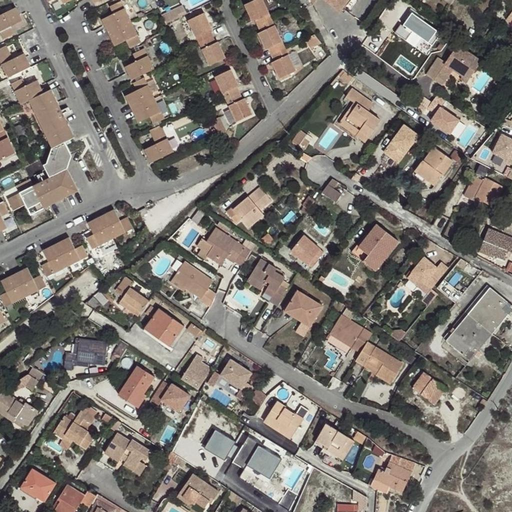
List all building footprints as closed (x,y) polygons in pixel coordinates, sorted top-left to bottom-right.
[(272,20),(262,0),(254,0),(245,5),(252,21),(255,20),(258,27),(272,20)] [(324,0),(340,11),(342,8),(348,0),(324,0)] [(131,22),(121,1),(110,6),(113,14),(102,19),(108,33),(131,22)] [(164,11),(167,21),(189,14),(186,5),(164,11)] [(16,7),(0,15),(0,32),(3,40),(15,34),(11,27),(23,21),(16,7)] [(394,11),(387,7),(378,21),(384,25),(394,11)] [(408,14),(408,13),(402,8),(388,29),(395,33),(408,14)] [(212,29),(204,13),(188,21),(199,43),(213,37),(210,30),(212,29)] [(426,26),(408,14),(395,33),(391,39),(409,51),(426,26)] [(275,26),(272,20),(258,27),(261,32),(275,26)] [(141,43),(131,22),(108,33),(115,46),(126,41),(130,48),(141,43)] [(279,34),(275,26),(261,32),(258,33),(266,50),(269,49),(272,55),(285,48),(279,34)] [(322,43),(315,34),(309,37),(315,46),(321,44),(322,43)] [(216,43),(213,37),(199,43),(210,66),(226,58),(218,42),(216,43)] [(482,61),(457,45),(446,62),(438,58),(427,75),(434,80),(440,72),(448,77),(453,69),(469,80),(482,61)] [(24,53),(13,59),(6,46),(0,48),(0,60),(8,78),(31,67),(24,53)] [(296,71),(285,48),(272,55),(275,61),(272,62),(280,79),(296,71)] [(154,69),(144,49),(133,54),(137,61),(125,67),(132,80),(154,69)] [(290,52),(295,68),(302,66),(297,50),(290,52)] [(239,86),(231,69),(215,77),(226,100),(240,93),(237,86),(239,86)] [(448,77),(440,72),(434,80),(442,85),(448,77)] [(154,98),(144,77),(133,83),(136,91),(126,96),(132,109),(154,98)] [(505,83),(497,78),(490,88),(498,94),(505,83)] [(22,79),(11,84),(21,105),(29,101),(44,94),(37,80),(26,86),(22,79)] [(373,104),(352,88),(346,97),(354,103),(343,118),(356,127),(357,126),(361,128),(356,135),(366,142),(367,141),(381,121),(367,112),(373,104)] [(62,112),(51,90),(44,94),(29,101),(52,148),(65,142),(75,138),(62,112)] [(252,115),(245,98),(243,99),(240,93),(226,100),(237,122),(252,115)] [(426,112),(433,102),(424,94),(416,104),(426,112)] [(154,98),(132,109),(139,123),(150,117),(154,125),(165,119),(154,98)] [(450,134),(460,118),(439,105),(429,120),(450,134)] [(227,132),(220,117),(212,121),(219,135),(227,132)] [(361,128),(357,126),(356,127),(343,118),(339,123),(356,135),(361,128)] [(174,152),(160,125),(149,131),(156,144),(145,149),(152,163),(174,152)] [(384,152),(398,163),(418,136),(404,126),(384,152)] [(4,130),(0,132),(0,160),(15,153),(4,130)] [(303,140),(307,134),(301,131),(292,143),(304,151),(309,144),(303,140)] [(497,146),(488,138),(471,158),(482,164),(497,146)] [(511,138),(507,138),(503,160),(511,161),(511,138)] [(65,142),(52,148),(47,163),(54,176),(50,177),(46,180),(34,186),(20,193),(26,204),(31,215),(79,191),(68,169),(62,157),(70,153),(65,142)] [(453,161),(434,147),(424,161),(423,160),(415,172),(425,180),(434,186),(453,161)] [(72,156),(70,153),(62,157),(68,169),(72,156)] [(54,176),(47,163),(44,165),(50,177),(54,176)] [(487,169),(480,165),(476,174),(483,178),(487,169)] [(425,180),(415,172),(412,175),(421,181),(423,183),(425,180)] [(503,186),(486,177),(484,181),(474,176),(464,196),(474,201),(476,198),(484,202),(493,207),(503,186)] [(17,186),(20,193),(34,186),(31,179),(17,186)] [(338,182),(333,179),(328,185),(334,189),(338,182)] [(334,189),(328,185),(322,192),(337,202),(342,194),(334,189)] [(260,187),(240,203),(244,207),(236,213),(242,219),(249,228),(264,215),(257,207),(269,197),(260,187)] [(13,211),(26,204),(20,193),(8,199),(13,211)] [(9,213),(4,202),(0,203),(0,231),(8,228),(2,217),(9,213)] [(244,207),(240,203),(237,206),(233,209),(236,213),(244,207)] [(236,224),(242,219),(236,213),(233,209),(237,206),(235,204),(227,212),(236,224)] [(120,221),(115,210),(101,216),(113,239),(133,229),(128,217),(120,221)] [(113,239),(101,216),(88,223),(94,235),(89,237),(87,238),(92,249),(113,239)] [(377,224),(359,247),(368,255),(364,261),(376,271),(399,242),(377,224)] [(251,251),(216,227),(207,242),(213,246),(207,256),(208,257),(221,266),(227,258),(234,263),(236,261),(243,265),(251,251)] [(511,251),(511,238),(488,229),(482,244),(480,250),(505,260),(509,251),(511,252),(511,251)] [(291,251),(311,267),(324,252),(304,236),(291,251)] [(75,249),(70,237),(56,244),(68,266),(88,256),(83,245),(75,249)] [(207,242),(202,238),(197,246),(201,249),(199,251),(206,256),(203,259),(205,260),(208,257),(207,256),(213,246),(207,242)] [(68,266),(56,244),(43,251),(49,262),(42,266),(47,277),(68,266)] [(359,247),(357,245),(352,252),(364,261),(368,255),(359,247)] [(311,267),(291,251),(287,255),(307,272),(311,267)] [(437,267),(424,257),(408,278),(418,286),(422,281),(432,289),(449,268),(441,262),(437,267)] [(269,264),(261,259),(250,276),(265,284),(266,282),(270,276),(273,278),(270,284),(268,287),(267,288),(265,292),(273,297),(270,301),(278,306),(288,288),(290,286),(288,284),(283,281),(285,278),(275,272),(277,269),(269,264)] [(213,281),(185,262),(173,279),(187,289),(202,299),(213,281)] [(41,275),(33,279),(28,268),(15,274),(26,297),(47,286),(41,275)] [(26,297),(15,274),(2,281),(7,292),(0,295),(0,296),(5,308),(26,297)] [(265,284),(250,276),(247,281),(261,290),(265,284)] [(273,278),(270,276),(266,282),(265,284),(268,287),(270,284),(273,278)] [(149,301),(130,288),(134,282),(126,277),(116,291),(124,297),(123,298),(130,303),(126,308),(127,308),(139,316),(149,301)] [(187,289),(173,279),(171,282),(185,291),(187,289)] [(437,288),(455,303),(462,295),(444,280),(437,288)] [(428,294),(432,289),(422,281),(418,286),(428,294)] [(511,310),(511,305),(490,287),(468,314),(492,334),(511,310)] [(438,294),(432,289),(428,294),(423,299),(429,305),(438,294)] [(323,306),(298,290),(288,306),(307,318),(303,323),(310,327),(323,306)] [(130,303),(123,298),(122,299),(120,303),(126,308),(130,303)] [(307,318),(288,306),(285,311),(303,323),(307,318)] [(158,310),(153,307),(147,315),(152,319),(157,313),(158,310)] [(184,326),(159,309),(158,310),(157,313),(152,319),(145,329),(169,347),(184,326)] [(492,334),(468,314),(446,341),(470,361),(492,334)] [(372,334),(342,315),(330,334),(352,348),(360,353),(372,334)] [(200,324),(194,320),(186,330),(196,337),(204,327),(200,324)] [(352,348),(330,334),(327,338),(328,339),(327,342),(348,355),(352,348)] [(108,343),(79,340),(79,344),(76,365),(80,365),(80,362),(90,363),(105,365),(108,343)] [(403,364),(367,342),(359,357),(380,370),(377,374),(376,375),(391,384),(403,364)] [(76,365),(79,344),(67,343),(64,369),(76,370),(76,365)] [(214,366),(196,354),(181,377),(198,389),(214,366)] [(380,370),(359,357),(356,361),(377,374),(380,370)] [(252,373),(231,360),(222,375),(242,389),(243,387),(245,383),(252,373)] [(155,377),(138,366),(119,395),(133,405),(142,393),(144,394),(146,391),(155,377)] [(424,372),(420,370),(415,377),(418,379),(424,372)] [(446,388),(424,372),(412,388),(434,404),(434,405),(446,388)] [(39,382),(28,374),(19,381),(23,384),(33,391),(39,382)] [(59,383),(49,377),(42,387),(53,393),(59,383)] [(23,384),(19,381),(4,391),(8,394),(23,384)] [(251,397),(261,404),(268,394),(257,388),(251,397)] [(4,391),(3,390),(0,395),(0,412),(13,421),(16,418),(27,426),(28,426),(38,411),(26,402),(25,405),(8,394),(4,391)] [(147,396),(142,393),(133,405),(139,408),(147,396)] [(182,416),(189,403),(182,399),(175,412),(182,416)] [(264,421),(273,427),(275,424),(290,434),(295,425),(298,428),(309,412),(297,404),(292,412),(285,407),(286,406),(278,401),(264,421)] [(96,417),(83,408),(73,423),(64,417),(54,432),(63,438),(66,434),(87,449),(95,436),(87,431),(96,417)] [(27,426),(16,418),(13,421),(25,429),(27,426)] [(315,443),(327,451),(327,450),(344,460),(355,441),(326,423),(315,443)] [(290,434),(275,424),(273,427),(291,439),(298,428),(295,425),(290,434)] [(214,429),(204,448),(226,459),(235,439),(214,429)] [(364,446),(368,437),(359,432),(355,440),(364,446)] [(152,452),(132,440),(131,442),(117,433),(105,453),(112,457),(114,454),(121,459),(124,454),(129,457),(126,462),(142,473),(147,465),(140,462),(143,457),(147,460),(152,452)] [(74,440),(66,434),(63,438),(72,444),(74,440)] [(246,436),(233,458),(269,479),(282,456),(246,436)] [(178,456),(171,451),(170,454),(164,464),(163,466),(163,469),(166,470),(168,472),(174,462),(178,456)] [(374,480),(403,493),(416,463),(384,452),(378,465),(379,465),(378,468),(379,469),(374,480)] [(187,462),(178,456),(174,462),(183,468),(187,462)] [(142,473),(126,462),(124,465),(140,475),(142,473)] [(57,483),(33,468),(22,486),(21,487),(45,501),(57,483)] [(220,492),(193,474),(179,493),(195,504),(197,502),(205,508),(212,498),(214,500),(220,492)] [(85,496),(67,485),(58,499),(61,501),(53,511),(75,511),(81,503),(85,496)] [(243,499),(229,490),(225,496),(238,506),(243,499)] [(97,496),(88,491),(85,496),(81,503),(89,508),(97,496)] [(195,504),(179,493),(177,496),(193,508),(195,504)] [(368,497),(359,496),(351,495),(350,502),(358,503),(358,510),(367,510),(368,497)] [(53,511),(61,501),(58,499),(51,510),(53,511)] [(109,506),(103,502),(99,508),(106,511),(109,506)]
